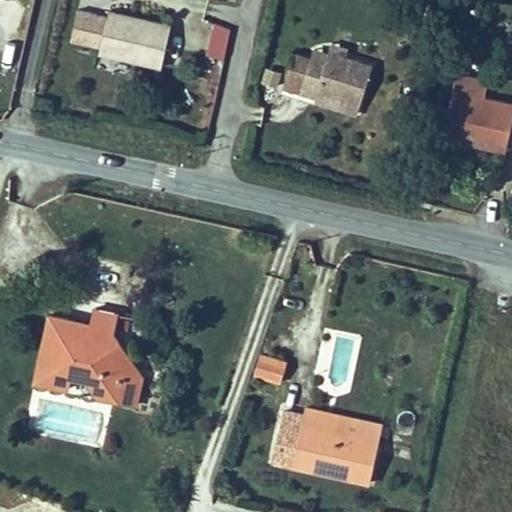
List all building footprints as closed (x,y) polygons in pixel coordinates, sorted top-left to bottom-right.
[(100,49),(164,63),(173,21),(110,7),(109,13),(79,6),(72,36),(102,43),(100,49)] [(232,26),(215,22),(207,52),(225,56),(232,26)] [(359,109),(361,101),(363,102),(375,60),(348,51),(350,44),(334,38),(331,46),(330,49),(316,45),(313,53),(296,47),(285,83),(303,89),(318,93),(317,97),(359,109)] [(485,41),(461,45),(465,64),(489,59),(485,41)] [(507,147),(511,121),(511,101),(487,96),(489,78),(456,72),(442,135),(462,138),(463,132),(480,135),(480,141),(507,147)] [(37,370),(37,371),(35,379),(71,387),(73,377),(74,370),(102,375),(99,392),(119,395),(139,400),(147,371),(141,360),(131,346),(116,321),(120,308),(96,303),(93,320),(71,315),(51,311),(37,370)] [(258,372),(283,380),(289,361),(264,352),(258,372)] [(310,406),(308,414),(286,409),(275,459),(373,482),(382,439),(386,424),(310,406)]
